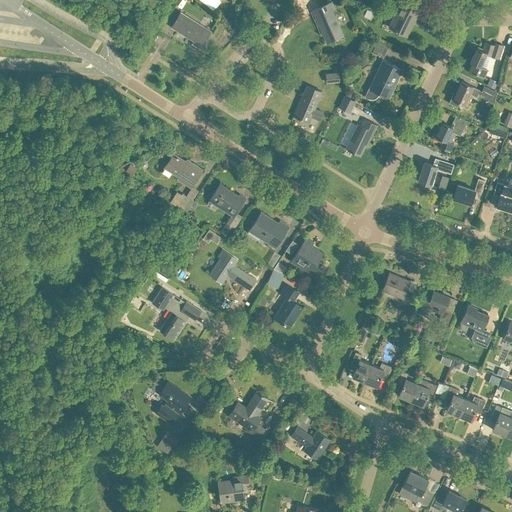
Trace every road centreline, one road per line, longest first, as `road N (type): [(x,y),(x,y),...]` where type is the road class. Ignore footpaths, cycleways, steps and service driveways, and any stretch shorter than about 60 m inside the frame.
road 1 (residential): [(365,232),(459,22)]
road 2 (unclassified): [(365,232),(185,118)]
road 3 (unclassified): [(185,118),(41,24)]
road 4 (unclassified): [(511,279),(365,232)]
road 5 (residential): [(305,370),(365,232)]
road 6 (residential): [(511,478),(384,426)]
road 7 (residential): [(265,43),(277,60),(248,117),(206,90)]
